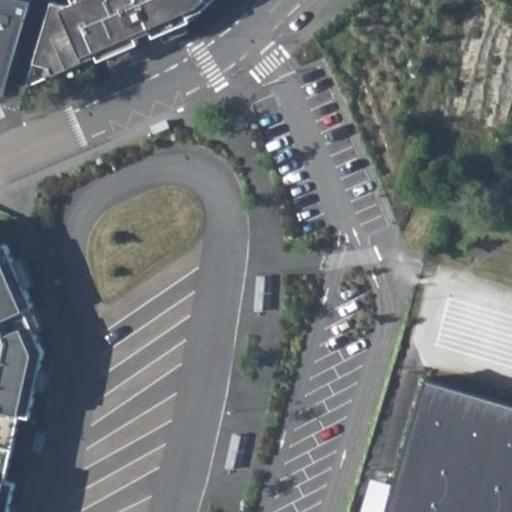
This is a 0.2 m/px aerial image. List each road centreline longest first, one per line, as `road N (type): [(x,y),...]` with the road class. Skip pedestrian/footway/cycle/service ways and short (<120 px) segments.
road 1 (residential): [(47,511),(80,358),(66,216),(87,197),(180,161),(202,165),(217,183),(226,217),(193,440),(173,511)]
road 2 (residential): [(285,0),(209,65),(159,94),(0,162)]
